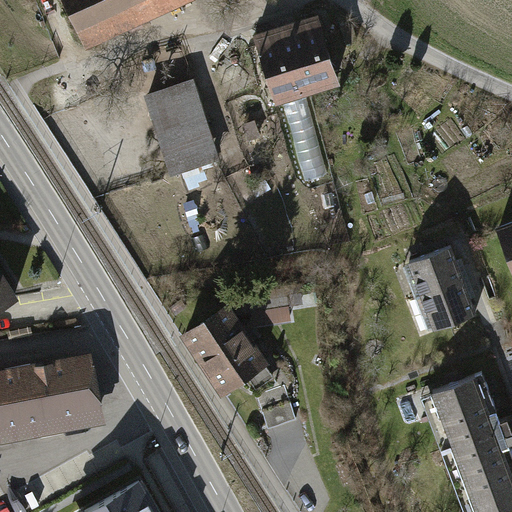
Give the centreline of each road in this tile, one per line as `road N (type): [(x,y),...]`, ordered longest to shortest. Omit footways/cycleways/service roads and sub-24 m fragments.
road 1 (secondary): [(227,511),(0,131)]
road 2 (residential): [(346,0),(456,71),(511,93)]
